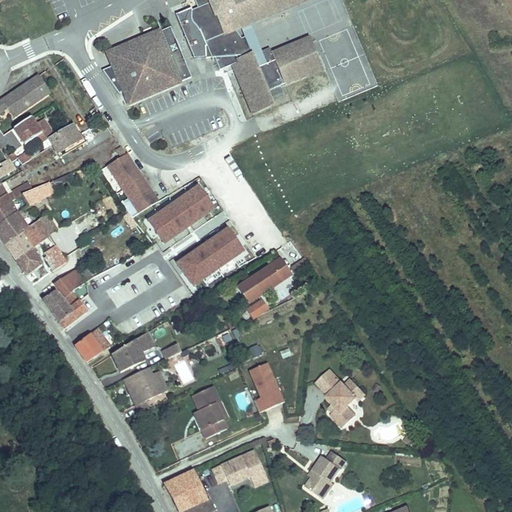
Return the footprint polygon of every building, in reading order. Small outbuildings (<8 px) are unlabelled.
[(194,0),(197,6),(190,9),(190,6),(175,13),(193,57),(206,55),(206,56),(215,56),(220,68),(233,63),(239,60),(236,54),(240,54),(242,59),(253,54),(245,35),(241,37),(235,27),(231,29),(229,23),(231,22),(227,17),(237,13),(240,19),(284,0),(194,0)] [(261,50),(250,22),(302,0),(284,0),(240,19),(237,13),(227,17),(231,22),(235,27),(241,37),(245,35),(253,54),(242,59),(239,60),(233,63),(238,74),(258,66),(261,72),(268,70),(266,63),(313,43),(311,37),(272,53),(273,53),(264,57),(263,57),(260,50),(261,50)] [(169,29),(161,33),(110,55),(108,55),(113,68),(102,73),(119,95),(123,93),(129,105),(130,105),(190,79),(170,31),(169,29)] [(269,91),(326,68),(320,55),(318,55),(313,43),(266,63),(268,70),(261,72),(258,66),(238,74),(251,106),(271,98),(269,91)] [(272,53),(270,46),(261,50),(260,50),(263,57),(264,57),(273,53),(272,53)] [(52,90),(41,74),(2,102),(7,108),(13,117),(52,90)] [(253,112),(274,104),(271,98),(251,106),(253,112)] [(37,125),(31,117),(15,129),(27,145),(37,138),(42,144),(50,138),(55,135),(44,120),(37,125)] [(81,136),(73,124),(55,135),(50,138),(55,145),(59,150),(81,136)] [(129,153),(124,146),(119,150),(123,156),(129,153)] [(27,152),(18,158),(22,165),(32,159),(27,152)] [(161,200),(129,153),(123,156),(109,165),(142,211),(161,200)] [(4,167),(5,168),(9,174),(16,169),(12,162),(4,167)] [(0,179),(9,174),(5,168),(0,171),(0,179)] [(0,185),(0,210),(11,204),(13,203),(2,184),(0,185)] [(25,197),(31,208),(58,194),(52,184),(33,193),(25,197)] [(20,192),(23,198),(25,197),(33,193),(30,187),(20,192)] [(148,223),(165,246),(216,211),(199,187),(148,223)] [(11,204),(0,210),(0,226),(20,214),(25,211),(21,205),(16,208),(13,203),(11,204)] [(20,214),(0,226),(0,235),(7,246),(24,234),(30,230),(20,214)] [(51,217),(42,223),(51,236),(59,230),(51,217)] [(34,249),(18,260),(28,274),(43,264),(36,253),(45,247),(50,255),(47,257),(49,260),(55,270),(68,262),(65,257),(51,236),(42,223),(30,230),(24,234),(34,249)] [(177,266),(194,290),(245,254),(228,230),(177,266)] [(24,234),(7,246),(18,260),(34,249),(24,234)] [(115,251),(102,251),(102,268),(115,268),(115,251)] [(252,302),(292,274),(282,258),(241,286),(252,302)] [(84,267),(80,270),(88,282),(93,279),(88,269),(86,270),(84,267)] [(67,276),(75,291),(86,284),(78,269),(67,276)] [(56,283),(65,297),(75,291),(67,276),(56,283)] [(57,291),(45,299),(54,312),(70,333),(84,324),(76,311),(92,301),(84,288),(63,300),(62,299),(57,291)] [(102,328),(77,344),(89,361),(113,347),(102,328)] [(156,338),(166,335),(163,328),(154,331),(156,338)] [(139,365),(135,357),(143,353),(156,347),(149,332),(114,354),(123,373),(139,365)] [(183,353),(179,344),(166,351),(169,359),(183,353)] [(289,348),(279,352),(282,359),(291,356),(289,348)] [(147,361),(143,353),(135,357),(139,365),(147,361)] [(248,372),(259,398),(254,400),(259,414),(285,404),(268,364),(248,372)] [(158,366),(142,373),(153,391),(157,389),(160,396),(170,392),(169,391),(158,366)] [(326,393),(332,399),(336,404),(332,408),(329,411),(347,430),(360,418),(352,409),(360,400),(363,404),(370,397),(356,382),(351,388),(336,372),(323,385),(323,386),(328,390),(326,393)] [(142,373),(127,380),(138,406),(148,402),(155,399),(151,392),(153,391),(142,373)] [(202,412),(197,414),(207,435),(227,425),(222,415),(215,401),(220,398),(214,387),(194,397),(194,398),(199,408),(202,412)] [(215,401),(222,415),(227,413),(220,398),(215,401)] [(336,404),(332,399),(328,404),(332,408),(336,404)] [(138,406),(141,413),(150,409),(148,402),(138,406)] [(246,452),(221,464),(231,483),(242,478),(244,483),(257,476),(246,452)] [(330,484),(340,470),(338,469),(344,462),(333,453),(327,461),(322,457),(312,471),(315,473),(311,479),(305,489),(322,501),(333,486),(330,484)] [(194,469),(165,483),(179,511),(218,511),(212,499),(209,501),(194,469)] [(257,476),(244,483),(247,489),(261,482),(257,476)]
